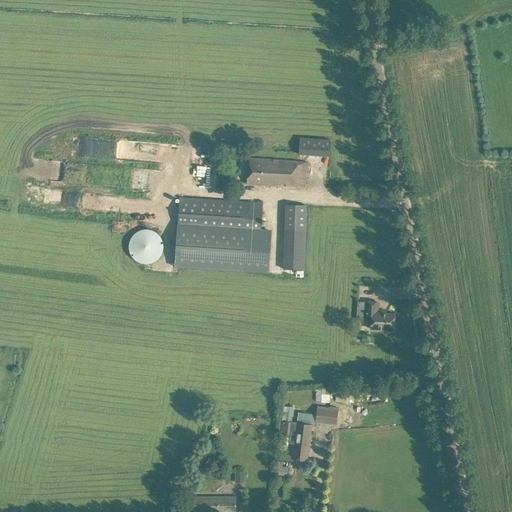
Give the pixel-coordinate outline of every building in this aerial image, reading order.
[(299,137),(299,155),(330,155),(331,138),(299,137)] [(307,162),(249,158),(246,184),(279,186),(280,182),(286,182),(285,186),(305,187),(307,162)] [(200,164),(199,174),(216,175),(217,165),(200,164)] [(246,235),(260,236),(263,203),(179,198),(177,230),(246,235)] [(284,269),(304,270),(306,205),(286,204),(284,269)] [(154,261),(155,261),(157,259),(159,257),(161,255),(162,252),(163,249),(163,246),(163,243),(162,241),(161,238),(159,235),(157,233),(154,232),(152,230),(149,230),(146,229),(143,230),(140,230),(137,232),(136,232),(135,234),(132,236),(131,238),(129,241),(129,244),(128,247),(129,250),(129,253),(131,255),(132,258),(134,260),(137,261),(140,263),(142,263),(145,264),(148,263),(151,263),(154,261)] [(243,270),(246,235),(177,230),(175,266),(225,270),(243,271),(243,270)] [(371,329),(383,330),(393,330),(394,314),(377,313),(378,302),(366,301),(365,317),(372,317),(371,329)] [(298,413),(297,424),(293,459),(306,460),(311,421),(335,423),(337,407),(317,405),(316,415),(298,413)] [(281,434),(289,435),(291,413),(283,412),(281,434)] [(204,454),(203,462),(221,466),(223,457),(204,454)] [(247,475),(239,474),(238,485),(245,486),(247,475)] [(236,497),(194,497),(194,511),(236,511),(236,497)]
